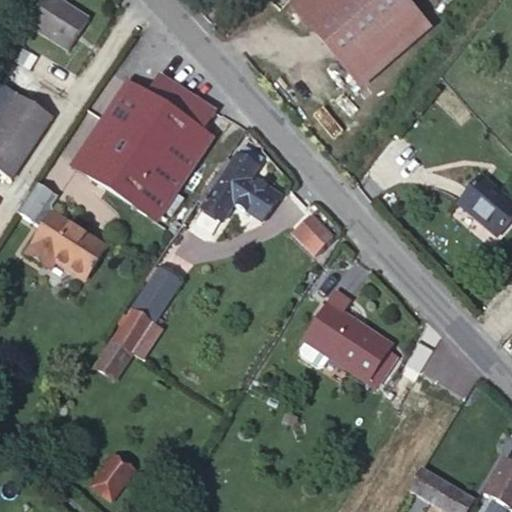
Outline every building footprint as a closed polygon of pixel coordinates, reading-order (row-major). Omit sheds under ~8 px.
[(68,52),(89,21),(56,0),(43,0),(27,25),(68,52)] [(435,21),(416,0),(297,0),(290,6),(364,88),(435,21)] [(18,48),(11,60),(29,71),(37,59),(18,48)] [(70,160),(128,202),(158,222),(212,133),(208,123),(218,106),(163,69),(149,86),(127,75),(104,110),(70,160)] [(0,174),(11,182),(52,119),(19,97),(18,98),(0,85),(0,174)] [(232,165),(226,161),(218,172),(224,176),(203,208),(223,221),(232,208),(248,218),(252,212),(265,221),(280,198),(257,183),(255,187),(250,183),(258,171),(256,170),(262,162),(243,149),(237,158),(236,158),(232,165)] [(224,176),(218,172),(197,204),(203,208),(224,176)] [(52,188),(36,176),(15,207),(29,221),(52,188)] [(497,238),(511,219),(511,203),(481,178),(458,205),(497,238)] [(69,219),(50,207),(24,250),(53,268),(57,262),(87,278),(108,242),(90,230),(93,227),(72,214),(69,219)] [(265,221),(252,212),(248,218),(261,227),(265,221)] [(330,239),(310,218),(295,231),(316,253),(330,239)] [(316,253),(295,231),(292,234),(313,256),(316,253)] [(131,354),(140,361),(160,331),(151,325),(180,283),(160,270),(128,318),(123,315),(117,325),(122,329),(112,342),(131,354)] [(335,294),(304,342),(305,343),(299,352),(300,358),(317,369),(323,368),(329,358),(366,384),(388,351),(391,347),(342,315),(349,304),(335,294)] [(131,354),(112,342),(95,370),(113,382),(131,354)] [(396,357),(388,351),(366,384),(375,390),(396,357)] [(401,375),(393,371),(386,382),(393,387),(401,375)] [(132,473),(113,459),(99,478),(118,493),(132,473)] [(511,511),(511,469),(502,463),(483,496),(511,511)] [(422,471),(409,492),(443,511),(466,511),(473,501),(422,471)] [(118,493),(99,478),(92,487),(112,501),(118,493)]
